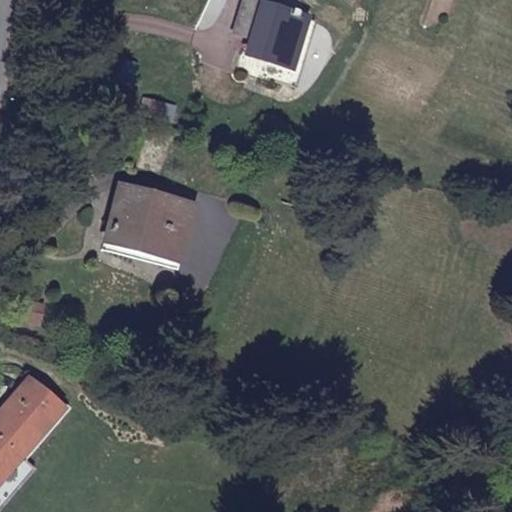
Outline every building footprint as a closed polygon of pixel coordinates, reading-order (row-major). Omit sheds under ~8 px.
[(240,3),(233,28),(240,29),(247,5),(240,3)] [(253,32),(249,42),(241,69),(277,80),(280,66),(283,68),(298,18),(247,5),(240,29),(253,32)] [(280,66),(277,80),(292,84),(310,21),(298,18),(283,68),(280,66)] [(240,29),(233,28),(231,37),(249,42),(253,32),(240,29)] [(182,208),(116,193),(104,243),(163,257),(169,236),(176,237),(182,208)] [(21,380),(0,404),(0,477),(56,409),(21,380)]
